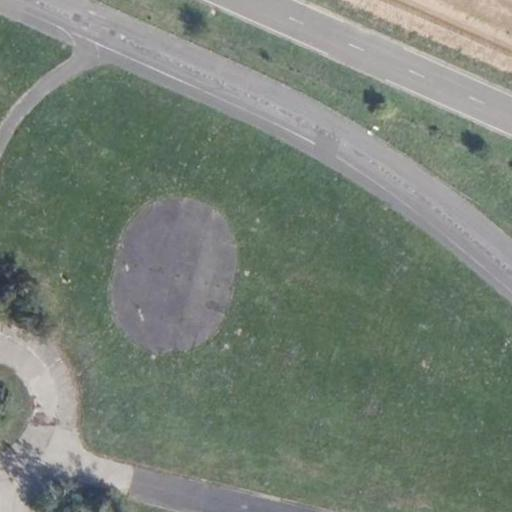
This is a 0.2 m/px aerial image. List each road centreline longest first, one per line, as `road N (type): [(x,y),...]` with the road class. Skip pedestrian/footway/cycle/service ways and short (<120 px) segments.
road 1 (unclassified): [(511,116),(247,0)]
road 2 (unclassified): [(48,463),(249,511)]
road 3 (unclassified): [(0,141),(45,86),(121,38)]
road 4 (unclassified): [(48,463),(58,438),(51,385),(35,363),(0,345)]
